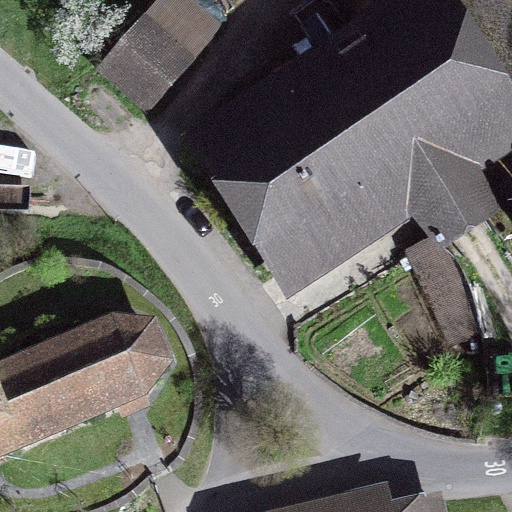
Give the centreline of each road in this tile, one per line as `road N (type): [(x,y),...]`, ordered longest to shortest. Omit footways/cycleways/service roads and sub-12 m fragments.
road 1 (tertiary): [(0,77),(145,210),(229,317)]
road 2 (tertiary): [(229,317),(289,387),(413,461)]
road 3 (tertiary): [(210,509),(296,479),(413,461)]
road 4 (tertiary): [(210,509),(235,421),(229,317)]
